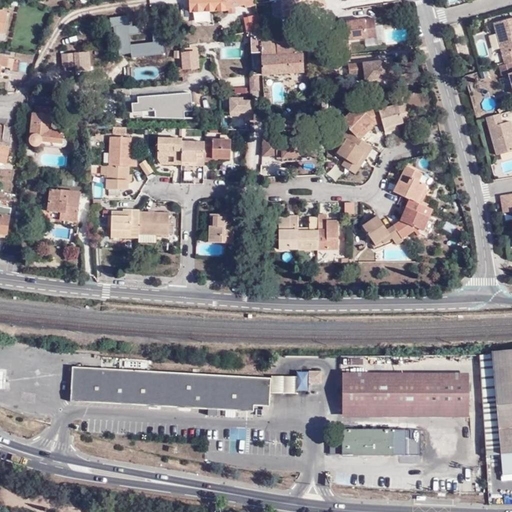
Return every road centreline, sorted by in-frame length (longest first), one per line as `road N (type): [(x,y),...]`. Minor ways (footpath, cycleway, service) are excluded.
road 1 (unclassified): [(484,296),(355,304),(186,297)]
road 2 (residential): [(484,296),(475,192),(428,22)]
road 3 (residential): [(423,150),(398,154),(368,194),(192,194)]
road 4 (unknown): [(302,426),(330,365),(467,364)]
road 5 (primary): [(193,488),(0,439)]
road 6 (primary): [(0,453),(47,470),(193,488)]
road 7 (unclassified): [(186,297),(0,279)]
road 8 (primary): [(193,488),(370,511)]
